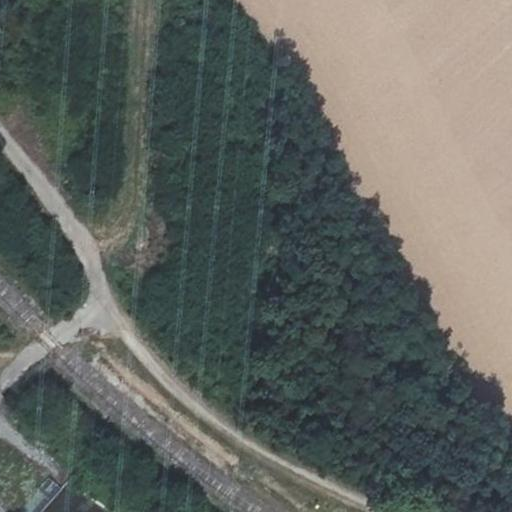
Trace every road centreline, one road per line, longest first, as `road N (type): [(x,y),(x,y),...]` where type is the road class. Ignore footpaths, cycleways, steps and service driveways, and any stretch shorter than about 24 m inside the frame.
road 1 (track): [(380,511),(258,449),(176,391),(111,304)]
road 2 (unclassified): [(0,390),(48,341),(111,304),(0,135)]
